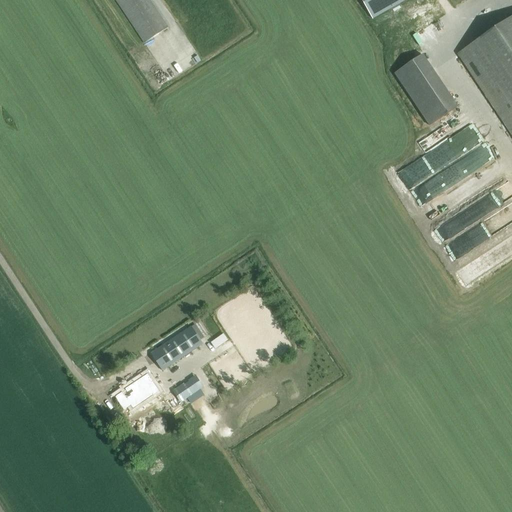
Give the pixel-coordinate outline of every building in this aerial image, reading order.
[(115,0),(145,44),(168,29),(149,0),(115,0)] [(361,0),(373,20),(407,0),(361,0)] [(511,18),(458,54),(511,134),(511,18)] [(455,104),(420,55),(393,74),(428,123),(455,104)] [(455,166),(410,192),(418,206),(463,180),(455,166)] [(162,372),(203,345),(191,327),(150,354),(162,372)] [(134,404),(136,407),(141,404),(140,402),(152,394),(153,396),(159,392),(147,374),(125,389),(125,390),(115,397),(124,411),(131,406),(134,404)] [(194,376),(172,391),(180,402),(202,387),(194,376)] [(196,409),(210,400),(206,394),(192,403),(196,409)]
